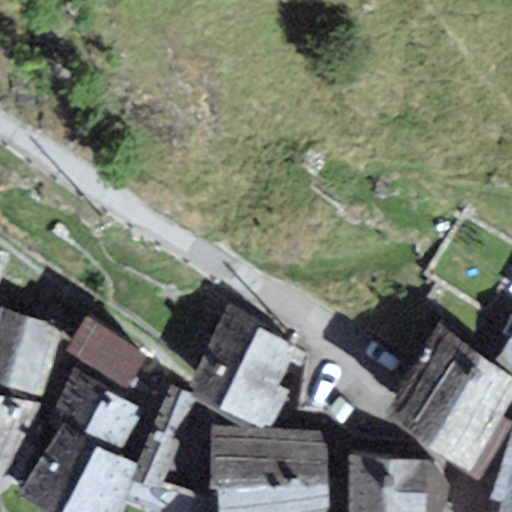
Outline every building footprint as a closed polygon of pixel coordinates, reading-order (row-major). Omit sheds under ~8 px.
[(54,323),(0,305),(0,370),(35,382),(54,323)] [(287,345),(227,311),(191,375),(251,409),(287,345)] [(139,347),(86,313),(65,346),(119,379),(139,347)] [(440,325),(393,400),(469,449),(507,387),(511,389),(511,335),(497,362),(440,325)] [(64,419),(24,483),(75,511),(110,511),(133,458),(115,446),(138,409),(76,371),(53,412),(64,419)] [(194,399),(171,389),(135,471),(158,481),(194,399)] [(32,405),(0,391),(0,476),(1,477),(32,405)] [(320,435),(218,425),(223,511),(274,511),(323,509),(320,435)] [(511,511),(511,439),(495,486),(504,487),(497,511),(511,511)] [(424,455),(354,453),(351,511),(438,511),(443,480),(435,466),(424,455)]
